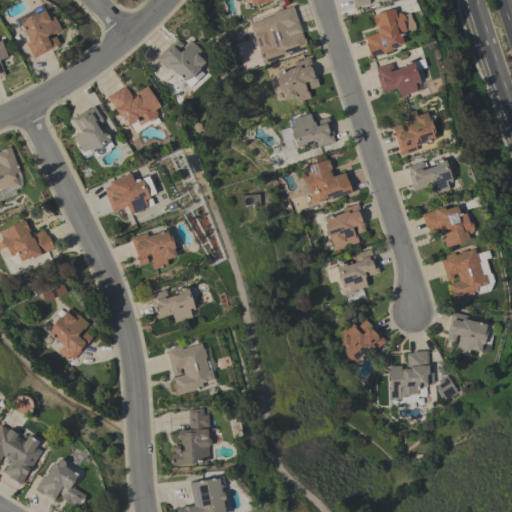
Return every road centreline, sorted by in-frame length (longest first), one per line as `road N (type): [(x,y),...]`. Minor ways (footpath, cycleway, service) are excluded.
road 1 (residential): [(24,110),(108,283),(127,346),(143,511)]
road 2 (residential): [(317,0),(405,266),(409,313)]
road 3 (tertiary): [(165,0),(76,77),(0,119)]
